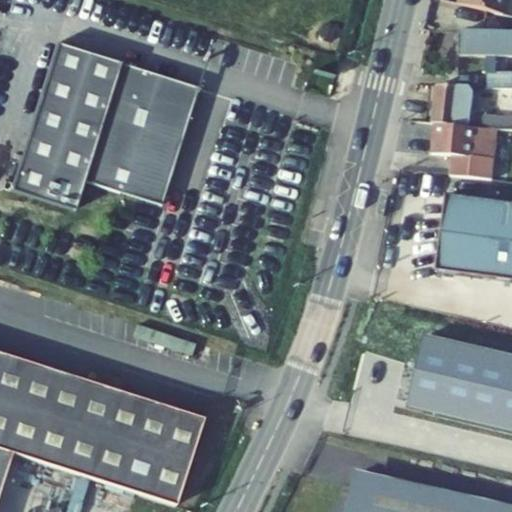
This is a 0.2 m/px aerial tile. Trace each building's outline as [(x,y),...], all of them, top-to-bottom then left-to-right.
[(511,0),(469,0),(469,2),(511,9),(511,6),(511,0)] [(511,33),(460,31),(460,56),(511,57),(511,33)] [(57,45),(11,191),(75,211),(84,182),(161,206),(198,89),(57,45)] [(511,89),(511,66),(486,66),(486,89),(511,89)] [(476,81),(442,82),(441,120),(443,120),(486,121),(489,121),(490,99),(475,98),(476,81)] [(511,99),(490,99),(489,121),(511,123),(511,99)] [(486,121),(443,120),(442,150),(463,151),(463,167),(505,173),(505,152),(482,151),(483,136),(486,136),(486,121)] [(511,205),(446,197),(435,272),(511,282),(511,205)] [(13,456),(176,510),(206,426),(0,357),(0,448),(13,453),(13,456)] [(0,493),(13,456),(13,453),(0,448),(0,493)] [(124,511),(129,495),(29,468),(23,491),(60,501),(58,508),(74,511),(124,511)] [(466,511),(354,487),(347,511),(466,511)]
